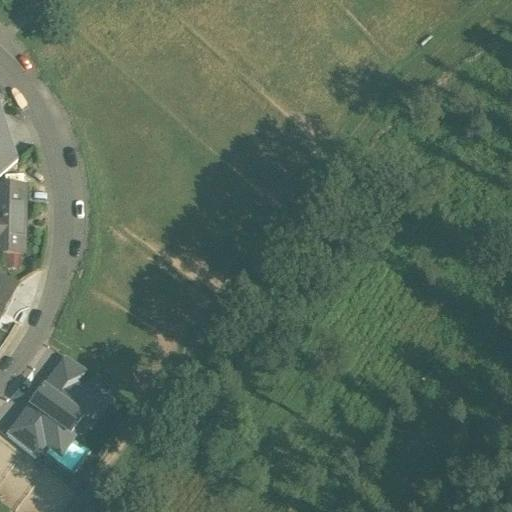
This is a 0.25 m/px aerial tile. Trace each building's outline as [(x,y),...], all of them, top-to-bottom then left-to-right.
[(0,180),(18,164),(2,146),(0,147),(0,180)] [(21,191),(0,190),(0,204),(21,205),(21,191)] [(21,205),(0,204),(0,257),(23,258),(25,205),(21,205)] [(18,287),(0,278),(0,292),(12,298),(18,287)] [(0,292),(0,323),(12,298),(0,292)] [(56,376),(58,377),(75,390),(85,375),(66,361),(56,376)] [(96,405),(75,390),(58,377),(45,394),(47,396),(35,413),(33,411),(21,426),(47,446),(59,430),(71,439),(83,422),(96,405)] [(36,461),(47,446),(21,426),(19,425),(8,440),(36,461)]
